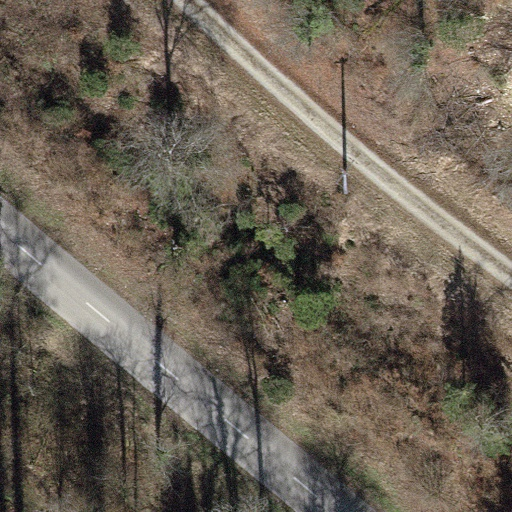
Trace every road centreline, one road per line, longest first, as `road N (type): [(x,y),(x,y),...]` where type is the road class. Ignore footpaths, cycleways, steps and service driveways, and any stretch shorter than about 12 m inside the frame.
road 1 (unclassified): [(338,511),(0,227)]
road 2 (track): [(196,0),(324,118),(511,255)]
